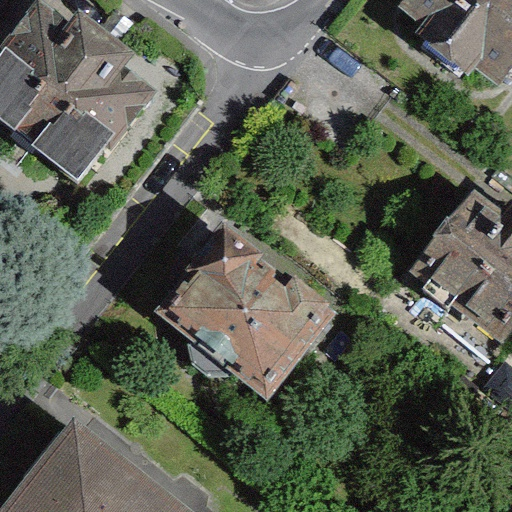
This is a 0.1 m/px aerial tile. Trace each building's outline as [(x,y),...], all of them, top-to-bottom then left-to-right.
[(479,83),(503,101),(511,89),(511,0),(417,0),(419,1),(402,23),(426,42),(419,51),(472,92),(479,83)] [(71,41),(40,18),(0,69),(0,144),(13,154),(16,149),(34,163),(31,168),(81,206),(157,107),(128,85),(136,74),(79,31),(71,41)] [(415,285),(509,358),(511,353),(511,215),(509,213),(500,225),(477,207),(415,285)] [(158,331),(271,418),(341,329),(298,295),(289,306),(260,283),(268,272),(228,241),(158,331)] [(162,511),(72,444),(19,511),(162,511)]
